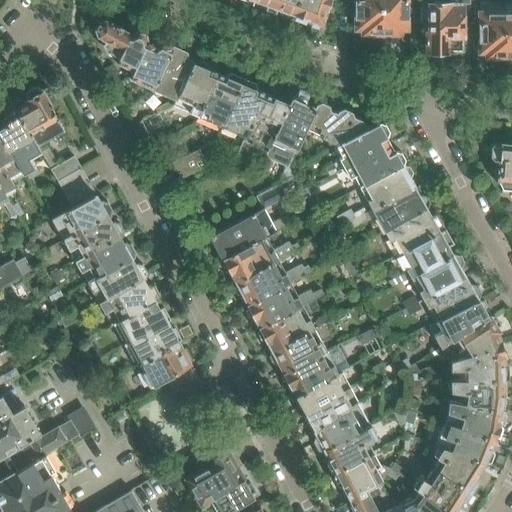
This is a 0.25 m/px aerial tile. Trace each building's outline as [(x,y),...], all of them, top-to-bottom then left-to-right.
[(252,0),(252,3),(265,8),(267,4),(278,8),(280,13),(291,17),(297,0),(252,0)] [(297,0),(291,17),(305,22),(310,20),(322,24),(330,0),(297,0)] [(381,0),(355,0),(355,11),(355,19),(356,19),(356,27),(362,27),(362,32),(365,32),(368,35),(375,35),(378,32),(381,32),(381,0)] [(405,0),(381,0),(381,32),(382,32),(383,32),(386,35),(393,35),(396,32),(399,32),(399,27),(406,27),(406,16),(406,8),(405,0)] [(424,3),(420,6),(420,19),(425,24),(429,24),(429,29),(427,32),(426,36),(425,36),(425,41),(426,41),(426,45),(429,48),(429,50),(447,51),(447,50),(461,50),(463,50),(463,35),(462,35),(463,22),(473,22),(473,2),(471,1),(470,0),(443,0),(444,3),(424,3)] [(504,11),(478,11),(479,23),(479,39),(479,50),(486,50),(486,56),(489,56),(492,58),(499,58),(502,56),(504,56),(504,11)] [(99,21),(94,29),(97,35),(105,40),(104,42),(105,45),(108,51),(119,56),(117,61),(133,69),(130,77),(147,39),(146,34),(137,30),(131,32),(131,33),(110,22),(105,19),(99,21)] [(147,39),(130,77),(154,88),(172,46),(160,40),(155,44),(154,44),(147,41),(147,40),(147,39)] [(172,46),(154,88),(176,99),(193,62),(186,59),(186,58),(185,52),(172,46)] [(174,102),(173,104),(198,115),(216,72),(209,69),(208,64),(208,63),(195,58),(193,62),(176,99),(174,102)] [(110,64),(100,69),(109,86),(120,81),(110,64)] [(216,72),(198,115),(222,125),(242,78),(230,73),(226,76),(216,72)] [(242,78),(222,125),(245,135),(264,92),(256,89),(256,84),(242,78)] [(14,103),(14,107),(15,109),(37,145),(64,129),(50,106),(51,105),(50,103),(55,99),(48,87),(42,90),(41,87),(35,86),(27,91),(28,91),(26,96),(28,101),(24,104),(22,101),(19,101),(14,103)] [(245,135),(234,160),(246,165),(255,145),(268,150),(272,139),(290,98),(278,93),(277,93),(273,96),(264,92),(245,135)] [(290,98),(272,139),(295,150),(306,124),(315,107),(307,103),(305,98),(306,98),(297,94),(296,94),(292,96),(291,96),(290,98)] [(168,100),(155,106),(157,110),(170,104),(168,100)] [(315,107),(306,124),(324,133),(323,136),(338,143),(368,127),(362,119),(362,120),(354,116),(352,112),(343,107),(343,108),(338,110),(337,112),(330,109),(329,105),(321,101),(316,103),(315,107)] [(0,133),(18,165),(23,173),(34,167),(30,160),(42,153),(40,151),(37,145),(15,109),(3,116),(5,119),(5,124),(0,127),(0,133)] [(143,118),(131,124),(137,137),(142,148),(154,142),(143,118)] [(338,143),(336,144),(343,157),(340,158),(341,161),(345,167),(390,143),(388,139),(389,139),(388,138),(387,135),(388,131),(388,130),(384,123),(380,122),(380,121),(378,122),(368,127),(338,143)] [(0,186),(3,192),(14,186),(6,172),(18,165),(0,133),(0,186)] [(491,145),(490,156),(493,159),(499,160),(497,180),(502,188),(511,188),(511,192),(511,143),(507,143),(494,142),(491,145)] [(390,143),(345,167),(351,178),(354,176),(360,186),(402,164),(403,163),(404,159),(400,151),(396,150),(395,150),(394,150),(390,143)] [(49,146),(40,151),(42,153),(50,167),(58,162),(49,146)] [(199,149),(172,161),(180,177),(180,178),(183,177),(207,166),(199,149)] [(161,151),(152,155),(158,166),(166,161),(161,151)] [(58,162),(50,167),(58,181),(81,169),(74,157),(72,154),(58,162)] [(337,161),(325,168),(329,176),(345,167),(341,161),(338,163),(337,161)] [(402,164),(360,186),(373,209),(415,186),(410,178),(412,173),(413,172),(409,166),(408,166),(402,165),(402,164)] [(81,169),(58,181),(66,194),(88,182),(81,169)] [(270,187),(257,194),(264,207),(295,191),(300,189),(301,188),(295,175),(293,176),(291,177),(279,183),(270,187)] [(180,177),(171,181),(174,189),(186,183),(183,177),(180,178),(180,177)] [(88,182),(66,194),(73,206),(96,194),(95,193),(95,194),(88,182)] [(186,183),(174,189),(180,200),(191,195),(185,185),(186,184),(186,183)] [(0,205),(4,203),(8,200),(3,192),(0,186),(0,205)] [(415,186),(373,209),(386,231),(427,209),(427,208),(429,203),(430,202),(426,195),(425,196),(419,194),(415,186)] [(73,206),(52,218),(65,239),(107,215),(110,214),(111,209),(106,201),(102,200),(99,201),(96,194),(73,206)] [(8,200),(4,203),(12,216),(16,214),(11,206),(11,205),(8,200)] [(309,203),(302,206),(306,214),(312,210),(317,208),(313,201),(309,203)] [(17,202),(11,206),(16,214),(17,215),(23,212),(17,202)] [(212,237),(210,241),(213,248),(218,249),(221,255),(223,258),(264,237),(276,231),(275,231),(271,222),(264,207),(211,235),(212,237)] [(363,208),(353,213),(355,217),(355,218),(365,213),(363,208)] [(427,209),(386,231),(398,253),(445,229),(437,214),(432,216),(427,209)] [(107,215),(65,239),(76,260),(119,236),(121,235),(121,234),(122,230),(123,230),(118,222),(113,221),(111,222),(107,215)] [(287,215),(271,222),(275,231),(291,223),(287,215)] [(337,228),(326,234),(333,246),(343,240),(337,228)] [(445,229),(398,253),(411,276),(453,254),(448,246),(453,243),(445,229)] [(119,236),(76,260),(88,281),(131,257),(133,256),(133,255),(134,251),(135,251),(130,242),(129,243),(125,242),(125,241),(123,243),(119,236)] [(224,260),(221,264),(225,271),(230,272),(235,281),(276,261),(276,260),(300,248),(297,242),(291,245),(289,241),(271,250),(264,237),(223,258),(224,260)] [(333,250),(325,254),(329,261),(337,257),(333,250)] [(453,254),(411,276),(424,298),(466,276),(461,268),(463,262),(464,262),(460,255),(453,254)] [(23,256),(14,261),(22,274),(31,269),(23,256)] [(131,257),(88,281),(100,302),(142,277),(144,276),(146,272),(142,263),(141,263),(137,263),(137,262),(134,263),(131,257)] [(0,265),(0,287),(22,274),(14,261),(12,258),(0,265)] [(236,282),(233,287),(237,294),(242,295),(247,304),(288,283),(311,272),(308,265),(303,268),(302,264),(283,274),(276,261),(235,281),(236,282)] [(59,270),(52,274),(56,283),(63,279),(59,270)] [(403,273),(388,281),(391,287),(406,279),(403,273)] [(466,276),(424,298),(437,321),(479,299),(481,292),(478,285),(477,286),(470,284),(466,276)] [(142,277),(100,302),(112,323),(116,321),(154,298),(156,297),(158,293),(153,284),(148,283),(146,284),(142,277)] [(248,305),(245,310),(249,317),(254,318),(259,327),(300,305),(323,293),(321,288),(312,293),(310,289),(295,296),(288,283),(247,304),(248,305)] [(414,294),(402,301),(406,308),(418,301),(414,294)] [(154,298),(116,321),(127,341),(166,321),(163,316),(166,314),(162,305),(158,307),(158,306),(154,298)] [(437,321),(431,324),(443,346),(454,339),(489,316),(485,310),(487,306),(484,301),(480,300),(479,299),(437,321)] [(406,308),(402,310),(405,316),(408,314),(410,315),(423,308),(418,301),(406,308)] [(61,303),(54,307),(61,318),(67,314),(61,303)] [(260,328),(257,333),(261,340),(266,340),(271,349),(312,328),(300,305),(259,327),(260,328)] [(61,318),(60,318),(65,326),(77,319),(76,316),(73,311),(67,314),(61,318)] [(326,314),(314,320),(317,325),(328,319),(326,314)] [(489,316),(454,339),(459,347),(462,358),(463,357),(486,350),(485,345),(501,340),(499,340),(496,332),(498,331),(496,328),(498,327),(500,323),(494,315),(490,315),(489,316)] [(166,321),(127,341),(139,363),(177,343),(176,341),(180,338),(173,325),(169,328),(166,321)] [(272,351),(269,355),(273,362),(278,363),(283,373),(324,351),(312,328),(271,349),(272,351)] [(372,329),(357,336),(361,344),(376,337),(372,329)] [(100,338),(97,332),(88,337),(91,343),(100,338)] [(462,358),(451,361),(452,370),(468,369),(468,380),(503,380),(503,379),(505,379),(508,377),(508,367),(505,365),(503,365),(503,359),(503,358),(505,354),(501,340),(485,345),(486,350),(463,357),(462,358)] [(139,363),(136,364),(148,386),(160,379),(189,364),(188,362),(192,360),(185,348),(181,350),(177,343),(139,363)] [(284,373),(281,378),(285,385),(290,386),(295,395),(337,373),(332,365),(324,351),(283,373),(284,373)] [(406,358),(394,365),(399,373),(411,366),(406,358)] [(189,364),(160,379),(163,385),(168,382),(191,369),(189,364)] [(419,370),(415,364),(406,370),(409,373),(419,370)] [(11,368),(3,373),(8,380),(16,376),(11,368)] [(191,369),(168,382),(169,383),(170,385),(173,391),(196,378),(192,369),(191,368),(191,369)] [(337,374),(295,395),(304,411),(350,387),(351,386),(342,371),(337,374)] [(3,374),(0,375),(0,386),(8,382),(3,374)] [(196,378),(173,391),(178,400),(201,388),(196,378)] [(414,380),(412,395),(420,397),(422,380),(417,380),(414,380)] [(452,380),(452,389),(464,391),(463,404),(501,410),(501,409),(503,409),(506,408),(508,398),(505,396),(503,395),(504,388),(503,387),(503,380),(468,380),(465,380),(452,380)] [(350,387),(304,411),(314,430),(358,401),(351,386),(350,387)] [(9,389),(0,394),(0,457),(3,456),(2,454),(7,451),(9,475),(45,454),(79,433),(71,419),(70,420),(42,436),(23,403),(19,406),(9,389)] [(394,395),(394,400),(397,403),(400,404),(402,393),(397,392),(394,395)] [(412,397),(408,407),(417,410),(421,400),(412,397)] [(315,437),(314,440),(318,449),(322,449),(324,448),(371,424),(358,401),(314,430),(317,436),(315,437)] [(448,411),(444,423),(494,439),(494,438),(496,439),(499,438),(503,428),(498,425),(501,410),(463,404),(448,402),(448,411)] [(406,405),(392,412),(399,425),(404,423),(406,405)] [(407,411),(406,421),(413,424),(417,414),(407,411)] [(371,424),(324,448),(329,458),(327,459),(325,462),(330,471),(333,471),(333,472),(368,454),(373,452),(373,451),(368,441),(380,435),(373,422),(371,424)] [(440,433),(436,445),(438,446),(448,450),(484,462),(485,461),(486,462),(490,461),(494,452),(492,449),(490,449),(494,439),(444,423),(440,433)] [(405,437),(403,450),(408,452),(414,439),(405,437)] [(199,471),(186,478),(201,504),(209,499),(216,511),(227,511),(235,507),(237,511),(248,506),(246,501),(257,494),(253,487),(246,476),(243,478),(237,468),(244,463),(242,464),(234,450),(227,439),(192,460),(199,471)] [(438,446),(434,453),(441,457),(434,468),(471,489),(470,487),(474,488),(479,480),(478,476),(476,475),(484,462),(448,450),(438,446)] [(333,472),(332,476),(337,484),(340,485),(342,484),(351,500),(368,491),(366,488),(382,479),(386,473),(389,470),(390,468),(391,468),(380,464),(373,452),(368,454),(333,472)] [(9,475),(0,480),(0,501),(0,502),(1,502),(4,508),(3,509),(4,510),(4,511),(58,511),(66,507),(48,475),(55,471),(45,454),(9,475)] [(391,468),(390,468),(399,474),(402,477),(406,471),(395,462),(391,468)] [(389,470),(387,473),(395,479),(399,474),(390,468),(389,470)] [(420,475),(414,485),(420,489),(419,490),(450,511),(452,511),(460,500),(462,501),(466,501),(471,493),(470,490),(471,489),(434,468),(426,479),(420,475)] [(144,511),(131,490),(92,511),(144,511)] [(414,498),(403,503),(407,511),(450,511),(419,490),(414,498)] [(378,511),(368,491),(351,500),(357,511),(378,511)] [(392,509),(386,511),(407,511),(403,503),(392,509)]
